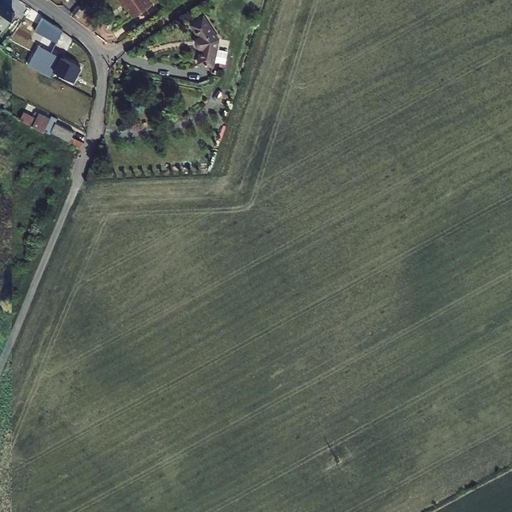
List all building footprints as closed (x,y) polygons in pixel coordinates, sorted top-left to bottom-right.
[(149,6),(145,0),(117,0),(120,4),(122,3),(131,17),(149,6)] [(0,7),(0,31),(2,33),(14,15),(3,7),(2,9),(0,7)] [(218,39),(204,15),(191,23),(200,37),(197,42),(198,45),(202,49),(199,62),(213,65),(218,39)] [(48,24),(41,20),(36,30),(44,34),(48,24)] [(62,32),(56,27),(53,33),(47,30),(36,51),(42,54),(38,62),(73,80),(80,67),(51,53),(62,32)] [(69,142),(71,137),(73,132),(55,123),(57,120),(50,117),(46,126),(35,122),(36,119),(23,113),(19,120),(50,136),(51,133),(69,142)] [(84,143),(71,137),(69,142),(67,145),(80,151),(84,143)]
